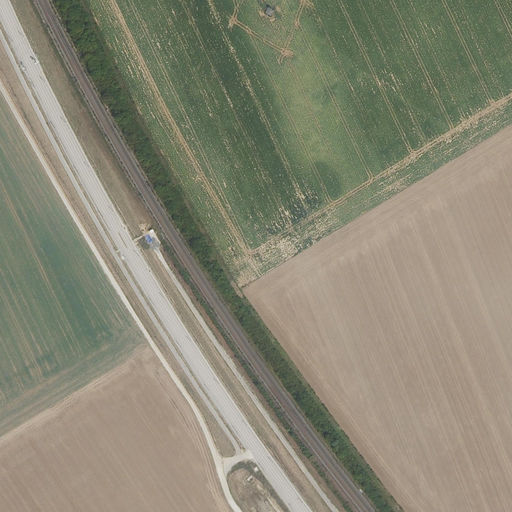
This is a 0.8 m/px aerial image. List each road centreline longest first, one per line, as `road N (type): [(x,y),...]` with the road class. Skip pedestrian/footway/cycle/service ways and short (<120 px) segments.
road 1 (track): [(219,466),(237,458),(237,447),(65,167),(0,33)]
road 2 (track): [(238,511),(195,408),(0,81)]
road 3 (track): [(152,237),(337,511)]
